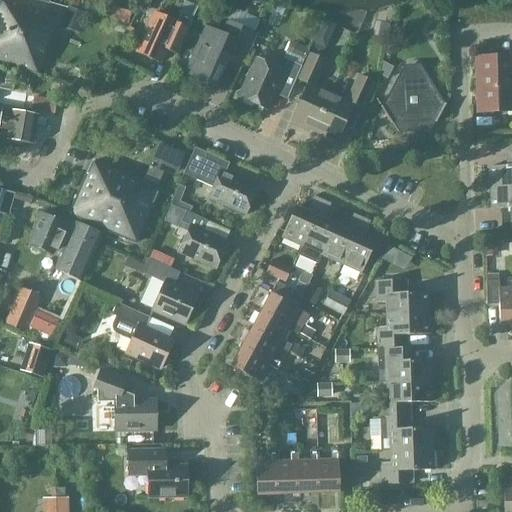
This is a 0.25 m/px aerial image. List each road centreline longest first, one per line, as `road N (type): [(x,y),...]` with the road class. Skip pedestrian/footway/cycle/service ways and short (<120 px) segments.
road 1 (residential): [(213,511),(211,449),(191,419),(189,372),(298,169)]
road 2 (residential): [(462,242),(456,38),(511,37)]
road 3 (residential): [(298,169),(148,100),(120,98),(76,112)]
road 4 (residential): [(462,242),(298,169)]
road 5 (residential): [(464,511),(464,357)]
